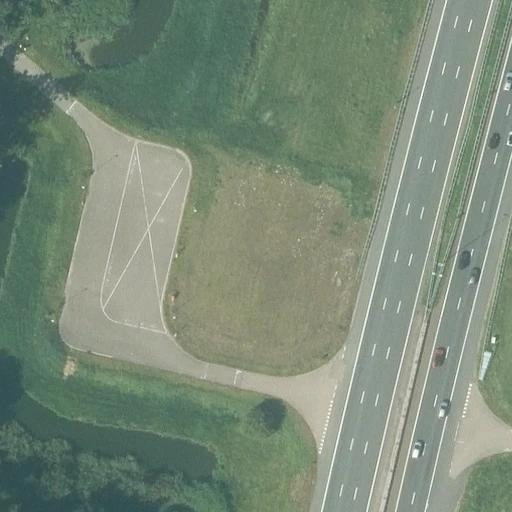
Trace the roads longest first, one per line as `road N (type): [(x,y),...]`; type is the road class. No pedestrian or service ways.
road 1 (motorway): [(468,0),(342,511)]
road 2 (motorway): [(409,511),(511,93)]
